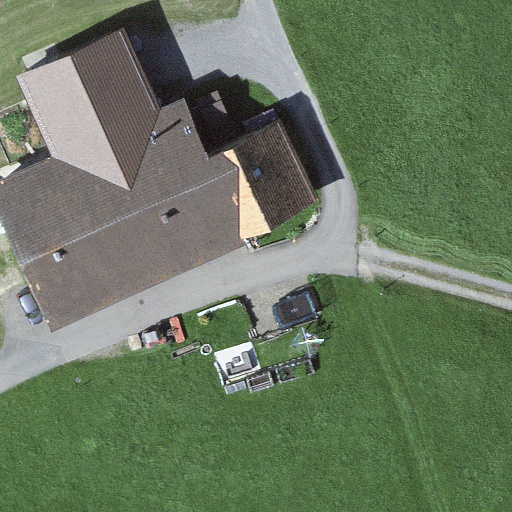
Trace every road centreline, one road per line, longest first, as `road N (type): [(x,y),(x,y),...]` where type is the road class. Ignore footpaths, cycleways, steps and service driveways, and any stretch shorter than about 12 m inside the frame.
road 1 (unclassified): [(0,391),(236,282),(349,258)]
road 2 (track): [(349,258),(384,261),(511,303)]
